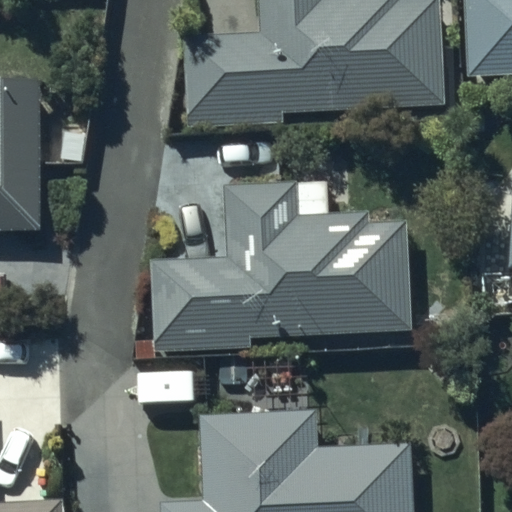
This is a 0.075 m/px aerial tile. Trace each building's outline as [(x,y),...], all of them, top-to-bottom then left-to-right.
[(261,0),(263,27),(188,29),(191,123),(289,120),(289,105),(448,100),(444,0),(261,0)] [(511,68),(511,0),(466,0),(469,70),(511,68)] [(0,222),(43,222),(43,73),(0,72),(0,222)] [(329,174),(227,178),(229,250),(156,253),(160,346),(258,342),(258,330),(414,324),(409,214),(370,215),(370,208),(331,210),(329,174)] [(68,511),(68,493),(62,493),(59,337),(0,338),(0,511),(68,511)] [(317,404),(199,408),(202,493),(160,495),(160,511),(415,511),(412,436),(318,440),(317,404)]
